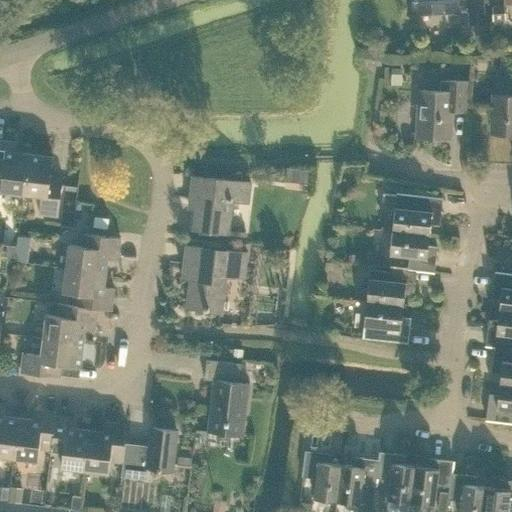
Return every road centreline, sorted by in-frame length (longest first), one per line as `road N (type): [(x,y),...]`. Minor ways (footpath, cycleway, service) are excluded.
road 1 (residential): [(0,383),(120,385),(143,343),(162,177),(160,161),(130,132),(27,107)]
road 2 (residential): [(450,426),(484,184)]
road 3 (unclassified): [(175,0),(12,53)]
road 4 (residential): [(450,426),(325,422)]
